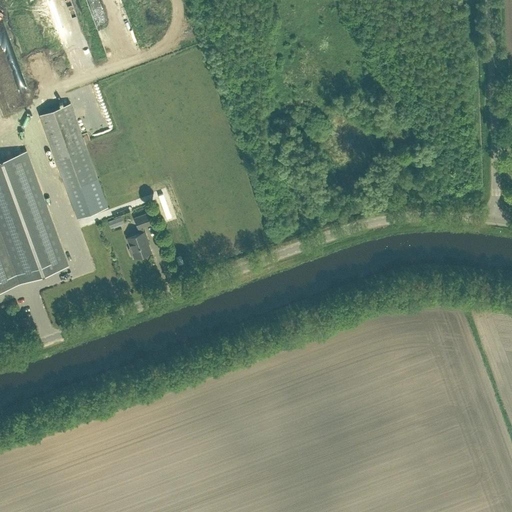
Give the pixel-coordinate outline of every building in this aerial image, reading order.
[(81,45),(84,56),(92,55),(89,43),(81,45)] [(67,56),(77,54),(75,47),(65,49),(67,56)] [(97,177),(85,146),(55,157),(67,188),(97,177)] [(0,288),(67,264),(25,150),(0,159),(0,288)] [(130,188),(134,205),(150,201),(145,184),(130,188)] [(151,223),(147,212),(134,217),(138,227),(140,232),(127,237),(130,246),(128,248),(131,254),(133,254),(134,257),(151,251),(146,239),(147,238),(144,230),(144,231),(142,226),(151,223)]
